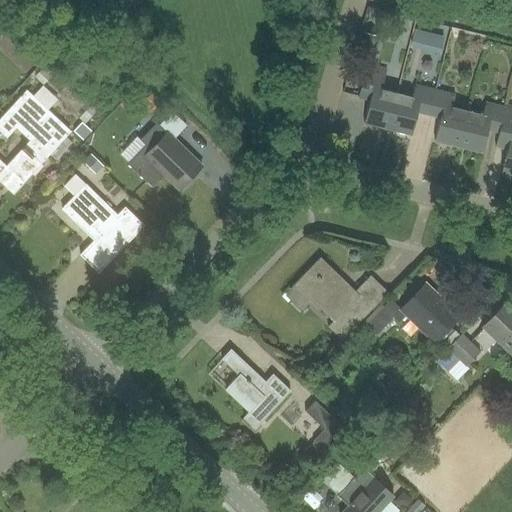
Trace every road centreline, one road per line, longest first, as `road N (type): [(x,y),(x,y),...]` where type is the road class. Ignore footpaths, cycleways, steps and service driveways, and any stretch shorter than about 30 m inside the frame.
road 1 (residential): [(93,362),(309,168)]
road 2 (residential): [(250,511),(93,362)]
road 3 (residential): [(309,168),(511,221)]
road 4 (residential): [(309,168),(355,0)]
road 5 (residential): [(93,362),(0,274)]
